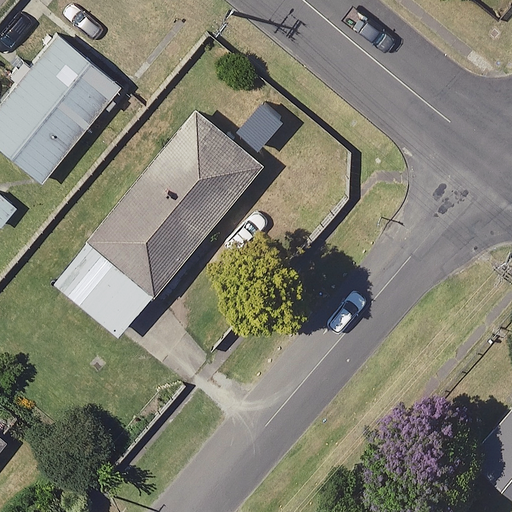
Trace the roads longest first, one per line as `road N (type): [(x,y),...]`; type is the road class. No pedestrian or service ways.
road 1 (residential): [(191,511),(445,218),(503,162)]
road 2 (tertiary): [(307,0),(503,162)]
